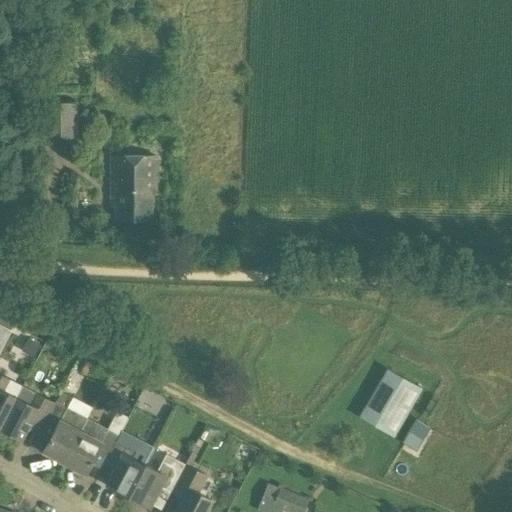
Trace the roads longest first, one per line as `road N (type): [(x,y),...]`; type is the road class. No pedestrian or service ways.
road 1 (track): [(0,254),(511,285)]
road 2 (track): [(0,289),(9,303),(75,342),(424,511)]
